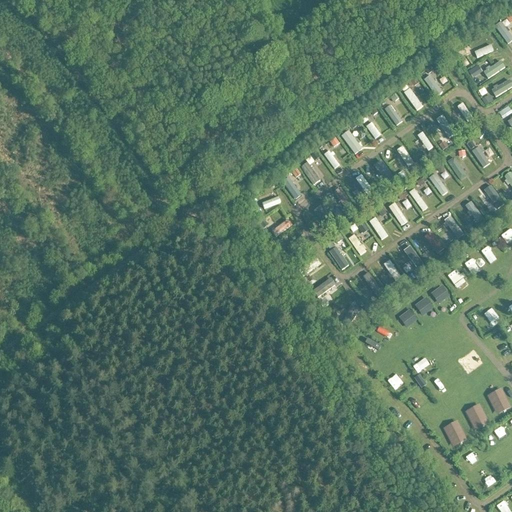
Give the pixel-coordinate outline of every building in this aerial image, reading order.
[(511,32),(504,22),(498,27),(511,45),(511,32)] [(479,59),(497,51),(494,45),(476,53),(479,59)] [(463,49),(457,54),(460,58),(466,54),(463,49)] [(490,80),(509,69),(505,61),(486,72),(490,80)] [(430,67),(425,71),(428,76),(434,72),(430,67)] [(433,76),(426,81),(440,98),(447,93),(433,76)] [(511,80),(495,89),(499,98),(511,91),(511,80)] [(406,94),(420,113),(427,108),(413,89),(406,94)] [(461,107),(469,123),(476,120),(468,104),(461,107)] [(399,127),(406,122),(394,105),(387,110),(399,127)] [(504,112),(499,116),(503,121),(508,118),(504,112)] [(440,122),(450,136),(456,132),(446,118),(440,122)] [(378,141),(385,136),(375,123),(369,128),(378,141)] [(361,140),(366,136),(361,130),(357,133),(361,140)] [(352,131),(344,137),(358,156),(366,150),(352,131)] [(430,152),(436,148),(426,132),(420,137),(430,152)] [(444,142),(439,146),(443,152),(448,148),(444,142)] [(471,142),(467,145),(470,151),(475,148),(471,142)] [(486,169),(493,165),(482,147),(475,151),(486,169)] [(332,151),(326,156),(337,171),(344,166),(332,151)] [(435,151),(429,155),(432,159),(438,155),(435,151)] [(317,155),(312,158),(315,163),(321,159),(317,155)] [(451,162),(464,182),(471,177),(458,158),(451,162)] [(423,167),(427,163),(424,159),(419,162),(423,167)] [(389,185),(397,179),(385,161),(377,166),(389,185)] [(318,187),(325,182),(310,163),(303,169),(318,187)] [(443,176),(447,181),(453,178),(449,172),(443,176)] [(440,174),(432,178),(443,198),(451,194),(440,174)] [(359,179),(369,197),(376,193),(366,175),(359,179)] [(285,183),(298,200),(305,195),(292,178),(285,183)] [(422,180),(417,183),(421,189),(425,185),(425,184),(422,180)] [(494,185),(487,191),(501,210),(508,205),(494,185)] [(383,186),(377,190),(381,197),(387,193),(383,186)] [(349,212),(355,208),(344,189),(338,192),(349,212)] [(418,189),(412,193),(425,213),(432,209),(418,189)] [(357,201),(362,198),(357,191),(353,195),(357,201)] [(403,193),(398,197),(402,202),(407,199),(406,198),(404,194),(403,193)] [(266,211),(284,203),(281,196),(263,204),(266,211)] [(371,208),(376,204),(372,199),(367,202),(371,208)] [(468,207),(482,225),(489,220),(475,202),(468,207)] [(406,227),(412,222),(398,203),(391,209),(406,227)] [(332,231),(339,225),(325,206),(318,211),(332,231)] [(383,209),(377,213),(382,219),(387,216),(383,209)] [(347,217),(340,221),(344,226),(350,221),(347,217)] [(454,217),(446,222),(459,241),(468,235),(454,217)] [(379,218),(372,223),(384,241),(392,236),(379,218)] [(290,220),(274,233),(278,239),(295,225),(290,220)] [(353,229),(356,234),(363,229),(366,234),(371,230),(364,221),(353,229)] [(435,232),(427,237),(441,255),(449,250),(435,232)] [(363,257),(370,252),(357,235),(351,240),(363,257)] [(304,237),(291,246),(295,251),(308,242),(304,237)] [(339,237),(334,240),(337,245),(342,242),(339,237)] [(407,251),(422,271),(429,266),(414,246),(407,251)] [(341,247),(333,252),(345,272),(353,267),(341,247)] [(305,276),(323,265),(319,259),(301,271),(305,276)] [(397,283),(405,278),(393,260),(386,265),(397,283)] [(373,273),(367,277),(378,295),(384,291),(373,273)] [(415,274),(408,278),(411,282),(417,278),(415,274)] [(316,299),(339,288),(335,279),(312,291),(316,299)] [(435,296),(442,305),(454,296),(447,287),(435,296)] [(382,293),(377,297),(381,303),(386,299),(382,293)] [(426,317),(437,308),(430,298),(418,307),(426,317)] [(353,309),(340,321),(344,326),(357,315),(353,309)] [(402,318),(410,329),(421,321),(414,310),(402,318)] [(497,310),(489,315),(498,328),(506,323),(497,310)] [(335,322),(331,326),(335,332),(340,329),(335,322)] [(420,376),(414,380),(421,390),(427,386),(420,376)] [(491,396),(500,416),(511,409),(511,402),(506,389),(491,396)] [(479,431),(493,424),(484,404),(469,412),(479,431)] [(456,448),(472,440),(462,421),(447,428),(456,448)]
